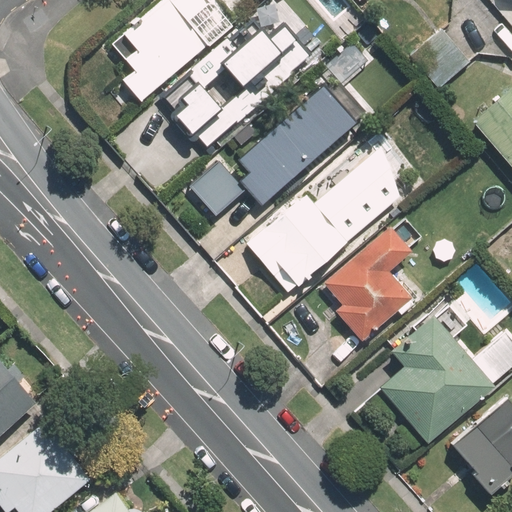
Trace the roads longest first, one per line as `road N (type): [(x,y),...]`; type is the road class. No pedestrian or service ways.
road 1 (secondary): [(311,511),(72,238)]
road 2 (secondary): [(0,122),(72,238)]
